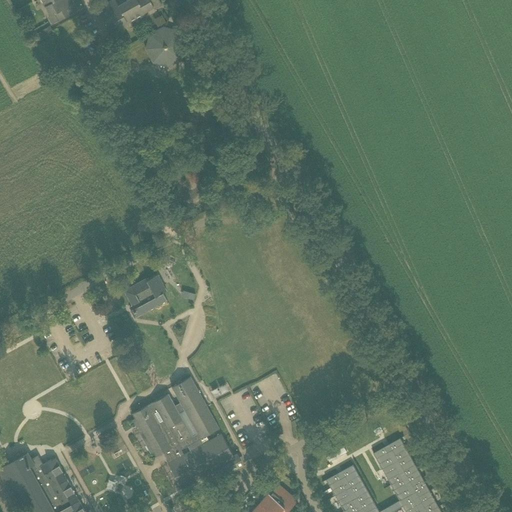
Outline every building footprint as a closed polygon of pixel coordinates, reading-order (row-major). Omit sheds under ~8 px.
[(42,0),(45,6),(46,5),(51,15),(49,16),(53,23),(77,10),(71,0),(42,0)] [(127,22),(136,17),(127,1),(116,7),(112,0),(98,8),(112,32),(119,28),(117,26),(127,21),(127,22)] [(128,0),(127,1),(136,17),(145,12),(144,11),(153,6),(155,8),(162,4),(159,0),(128,0)] [(162,15),(160,16),(155,18),(159,25),(166,22),(162,15)] [(54,34),(52,29),(50,27),(43,30),(47,37),(54,34)] [(147,48),(154,61),(169,64),(179,57),(181,58),(185,44),(177,31),(164,27),(151,35),(151,34),(150,34),(153,36),(147,48)] [(36,35),(39,42),(46,38),(42,31),(36,35)] [(121,37),(125,44),(132,41),(128,34),(121,37)] [(235,188),(232,183),(231,181),(225,184),(229,191),(235,188)] [(164,284),(163,285),(157,274),(147,280),(146,278),(124,290),(130,301),(132,305),(133,305),(134,307),(130,310),(134,318),(167,300),(163,292),(167,290),(164,284)] [(191,376),(172,387),(180,402),(175,405),(169,393),(132,414),(135,418),(132,420),(136,426),(139,424),(141,429),(138,430),(151,453),(152,453),(151,452),(153,451),(156,457),(164,452),(169,462),(168,463),(182,489),(236,459),(221,433),(209,440),(206,435),(220,428),(191,376)] [(376,435),(383,431),(380,426),(373,430),(376,435)] [(399,500),(389,506),(391,509),(401,503),(428,488),(400,438),(373,453),(399,500)] [(347,451),(344,446),(337,450),(340,455),(347,451)] [(28,453),(0,468),(0,472),(22,511),(24,510),(24,511),(85,511),(55,458),(43,464),(38,455),(31,459),(28,453)] [(329,462),(336,458),(333,453),(326,456),(329,462)] [(353,464),(326,479),(344,511),(385,511),(391,509),(389,506),(379,511),(353,464)] [(271,494),(269,492),(260,502),(270,511),(287,511),(297,501),(279,484),(271,494)] [(441,511),(428,488),(401,503),(391,509),(393,511),(403,506),(406,511),(441,511)] [(270,511),(260,502),(251,511),(270,511)]
